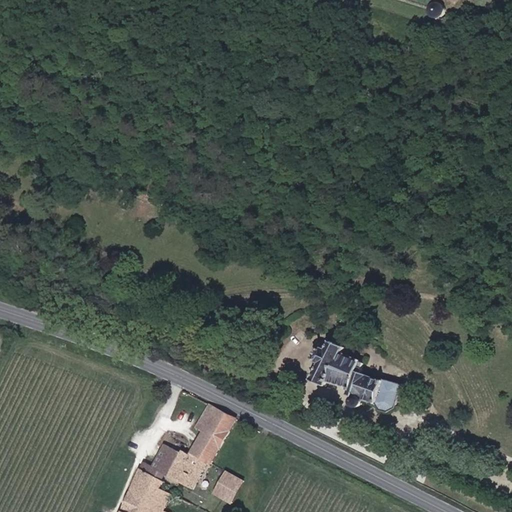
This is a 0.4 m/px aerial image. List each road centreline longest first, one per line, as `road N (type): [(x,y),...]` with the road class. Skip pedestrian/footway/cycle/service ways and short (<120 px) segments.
road 1 (primary): [(0,309),(146,360),(448,511)]
road 2 (track): [(511,309),(386,289)]
